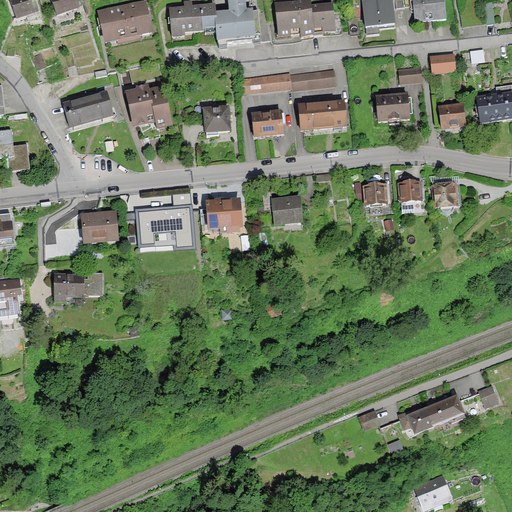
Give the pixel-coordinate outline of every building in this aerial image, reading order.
[(8,0),(14,16),(37,8),(33,0),(8,0)] [(51,0),(55,12),(78,5),(76,0),(51,0)] [(97,11),(104,40),(150,29),(143,0),(97,11)] [(170,8),(172,35),(184,34),(183,30),(204,28),(204,33),(217,32),(215,4),(193,6),(192,0),(188,0),(185,0),(185,7),(170,8)] [(271,18),(272,39),(300,37),(300,33),(341,29),(339,8),(332,9),(331,2),(309,4),(308,0),(292,0),(275,2),(277,18),(271,18)] [(361,0),(363,26),(392,23),(390,0),(361,0)] [(412,0),(414,20),(444,18),(443,0),(412,0)] [(458,0),(462,23),(485,19),(486,23),(494,22),(489,0),(458,0)] [(357,30),(356,14),(347,15),(349,31),(357,30)] [(251,44),(250,29),(226,31),(227,46),(251,44)] [(14,52),(15,39),(7,39),(7,52),(14,52)] [(73,62),(70,50),(64,51),(67,64),(73,62)] [(45,64),(42,52),(35,53),(39,66),(45,64)] [(433,60),(434,74),(456,72),(454,58),(433,60)] [(156,80),(153,63),(130,68),(133,85),(156,80)] [(397,71),(398,85),(424,84),(423,70),(397,71)] [(293,91),(293,92),(337,86),(335,72),(291,77),(293,89),(293,91)] [(242,81),(244,95),(293,89),(291,77),(291,75),(242,81)] [(478,100),(481,123),(511,119),(511,86),(499,88),(500,97),(478,100)] [(131,112),(134,127),(158,122),(152,94),(152,90),(146,91),(145,87),(138,89),(139,93),(126,96),(128,105),(132,104),(134,112),(131,112)] [(165,92),(152,94),(159,125),(164,124),(165,127),(172,125),(165,92)] [(63,107),(70,129),(112,118),(106,95),(89,100),(88,98),(81,100),(82,102),(63,107)] [(377,99),(379,124),(389,123),(389,126),(401,125),(401,122),(412,122),(410,96),(377,99)] [(298,108),(300,131),(347,127),(345,103),(326,105),(326,103),(316,104),(317,106),(298,108)] [(228,107),(204,110),(206,137),(219,136),(218,133),(231,132),(228,107)] [(441,111),(444,129),(465,125),(462,107),(441,111)] [(251,115),(253,137),(283,134),(280,112),(251,115)] [(26,142),(12,143),(11,127),(0,128),(0,155),(4,156),(5,166),(29,164),(26,142)] [(401,205),(423,205),(422,184),(401,185),(401,205)] [(434,187),(436,210),(459,208),(456,185),(434,187)] [(368,209),(390,208),(389,187),(367,188),(368,209)] [(173,195),(174,206),(192,205),(191,194),(173,195)] [(271,194),(262,195),(263,211),(272,210),(271,194)] [(272,202),(274,225),(302,223),(300,200),(272,202)] [(211,225),(211,227),(227,226),(227,232),(238,232),(238,225),(241,225),(240,203),(210,205),(210,210),(211,225)] [(137,211),(141,254),(196,249),(193,207),(137,211)] [(210,210),(202,211),(203,225),(211,225),(210,210)] [(82,218),(84,242),(105,240),(105,243),(118,242),(115,214),(82,218)] [(0,246),(1,246),(1,243),(15,242),(13,216),(0,217),(0,246)] [(104,274),(90,275),(90,297),(104,297),(104,274)] [(55,275),(55,302),(68,302),(68,296),(84,296),(84,275),(55,275)] [(0,314),(2,315),(4,330),(20,329),(17,296),(21,296),(20,282),(0,283),(0,314)] [(456,394),(425,406),(433,424),(450,417),(451,421),(465,416),(461,405),(480,398),(483,405),(496,400),(489,384),(457,397),(456,394)] [(414,432),(433,424),(425,406),(421,408),(419,404),(397,412),(403,428),(411,425),(414,432)] [(356,414),(362,427),(379,420),(373,406),(356,414)] [(388,442),(392,452),(403,448),(399,438),(388,442)] [(413,487),(422,508),(434,503),(433,501),(449,495),(441,475),(413,487)]
